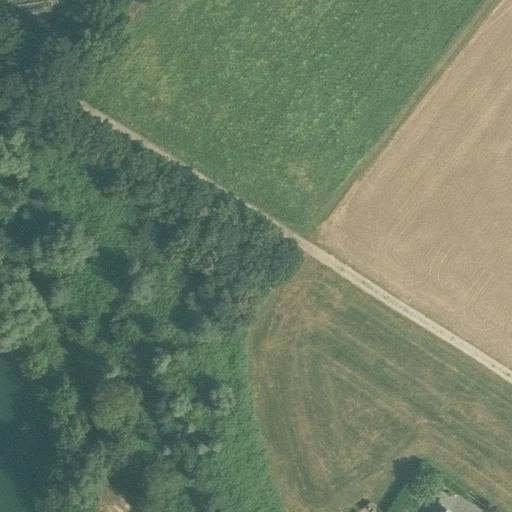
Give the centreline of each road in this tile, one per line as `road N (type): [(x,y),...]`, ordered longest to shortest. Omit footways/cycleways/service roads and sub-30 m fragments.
road 1 (track): [(0,41),(511,364)]
road 2 (track): [(492,0),(312,237)]
